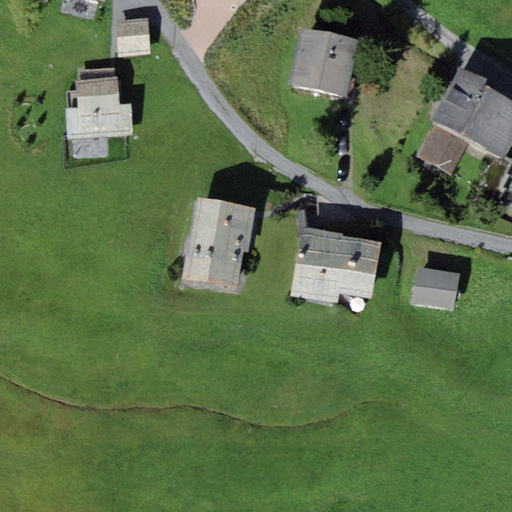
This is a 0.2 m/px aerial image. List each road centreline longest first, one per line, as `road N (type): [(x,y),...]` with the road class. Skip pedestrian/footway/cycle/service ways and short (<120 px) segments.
road 1 (residential): [(511,248),(371,213),(309,182),(221,108),(149,0)]
road 2 (residential): [(511,81),(432,31),(400,0)]
